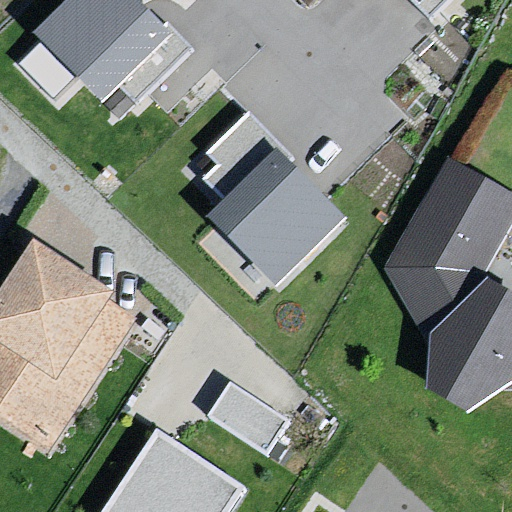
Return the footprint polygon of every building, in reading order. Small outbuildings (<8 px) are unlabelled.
[(173,27),(144,0),(69,0),(38,34),(107,98),(173,27)] [(345,213),(276,149),(210,220),(279,284),(345,213)] [(511,304),(476,280),(511,205),(511,194),(440,161),(379,270),(421,333),(407,372),(415,398),(459,412),(499,391),(511,391),(511,304)] [(139,318),(35,250),(0,303),(0,418),(51,452),(139,318)] [(289,423),(232,387),(212,418),(269,455),(289,423)] [(230,511),(246,488),(160,432),(108,511),(230,511)]
